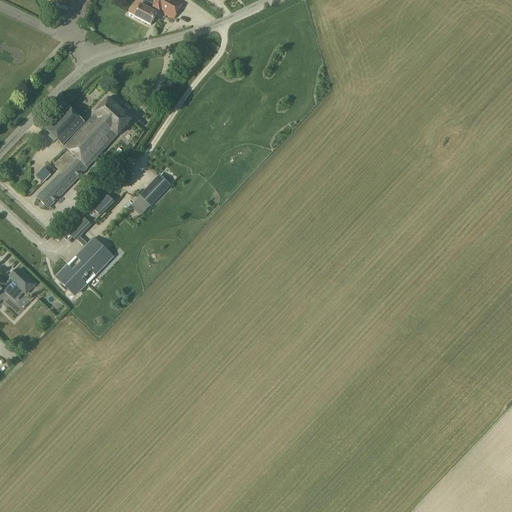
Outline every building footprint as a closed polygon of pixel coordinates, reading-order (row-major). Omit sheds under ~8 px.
[(141,6),(135,17),(150,26),(157,14),(156,14),(158,11),(174,20),(183,4),(175,0),(157,0),(157,1),(154,0),(148,0),(147,2),(144,0),(141,6)] [(94,115),(95,116),(64,148),(78,160),(87,169),(117,136),(117,137),(132,121),(108,100),(94,115)] [(68,108),(46,131),(62,146),(84,123),(68,108)] [(78,160),(62,177),(60,175),(37,198),(47,209),(78,178),(87,169),(78,160)] [(44,169),(36,178),(43,184),(51,175),(44,169)] [(153,182),(134,202),(144,212),(163,192),(153,182)] [(97,202),(106,210),(113,203),(104,194),(97,202)] [(81,217),(73,225),(82,234),(90,226),(81,217)] [(75,296),(86,284),(81,280),(85,276),(86,278),(88,276),(87,274),(90,271),(95,275),(104,265),(94,256),(101,247),(94,241),(77,258),(82,263),(73,272),(68,268),(57,279),(75,296)] [(0,292),(2,291),(1,290),(2,289),(8,295),(17,286),(26,294),(35,285),(19,270),(10,279),(10,280),(5,285),(0,279),(0,292)]
